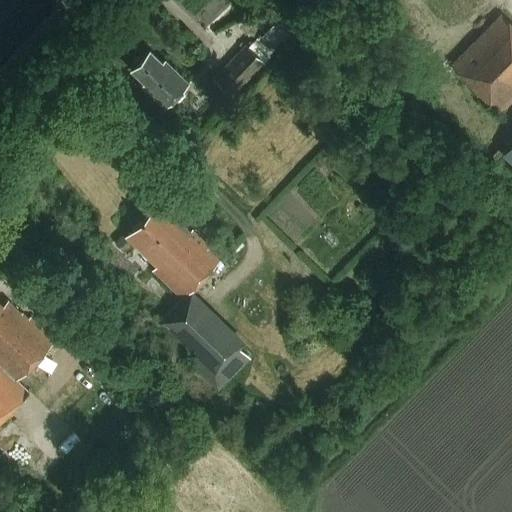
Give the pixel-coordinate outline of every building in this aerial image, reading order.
[(428,0),(443,15),(458,0),(428,0)] [(511,21),(501,11),(450,63),(501,113),(511,101),(511,21)] [(276,47),(262,34),(260,32),(247,45),(246,44),(214,77),(231,94),(276,47)] [(165,106),(188,82),(164,58),(162,61),(149,49),(130,68),(149,86),(147,89),(165,106)] [(511,139),(501,150),(511,160),(511,139)] [(155,204),(125,235),(156,265),(152,269),(181,297),(153,326),(218,389),(249,357),(186,295),(221,258),(197,235),(192,230),(191,231),(175,216),(171,220),(155,204)] [(16,379),(54,340),(30,316),(28,318),(22,312),(21,313),(7,299),(2,304),(0,302),(0,421),(29,392),(16,379)]
